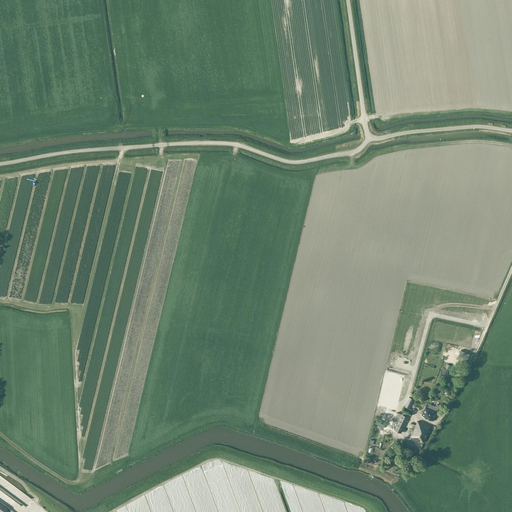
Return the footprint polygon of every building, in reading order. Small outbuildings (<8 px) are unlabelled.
[(459,355),(464,357),(461,363),(465,364),(470,354),(461,350),(459,355)] [(442,373),(446,375),(449,370),(451,365),(447,364),(445,368),(444,368),(442,373)] [(413,400),(409,398),(405,406),(409,408),(413,400)] [(430,404),(428,407),(425,405),(421,415),(434,420),(437,411),(440,405),(437,404),(435,406),(430,404)] [(397,412),(390,427),(394,429),(393,429),(401,433),(408,417),(401,413),(401,414),(397,412)] [(423,442),(431,426),(417,421),(410,436),(423,442)]
